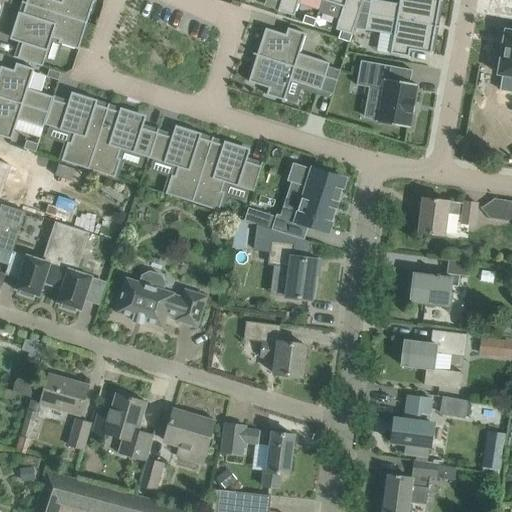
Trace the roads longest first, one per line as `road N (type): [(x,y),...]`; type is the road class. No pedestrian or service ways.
road 1 (residential): [(346,425),(0,315)]
road 2 (residential): [(346,425),(373,164)]
road 3 (residential): [(209,110),(89,76),(116,0)]
road 4 (residential): [(439,173),(468,0)]
road 5 (residential): [(373,164),(209,110)]
road 6 (residential): [(194,0),(235,18),(209,110)]
